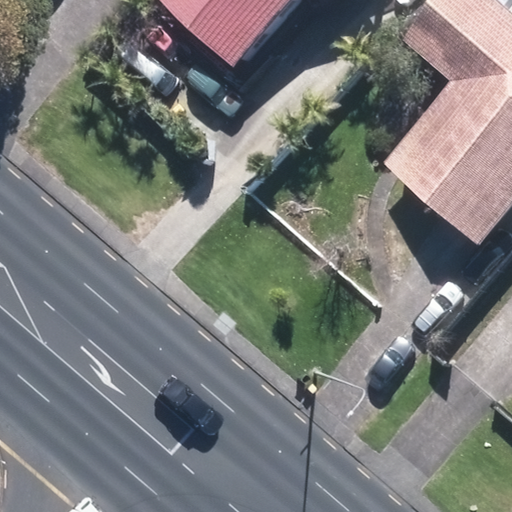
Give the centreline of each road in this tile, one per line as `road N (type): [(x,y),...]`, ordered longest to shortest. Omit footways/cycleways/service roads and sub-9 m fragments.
road 1 (primary): [(0,286),(154,421)]
road 2 (primary): [(154,421),(259,511)]
road 3 (tertiary): [(75,511),(154,421)]
